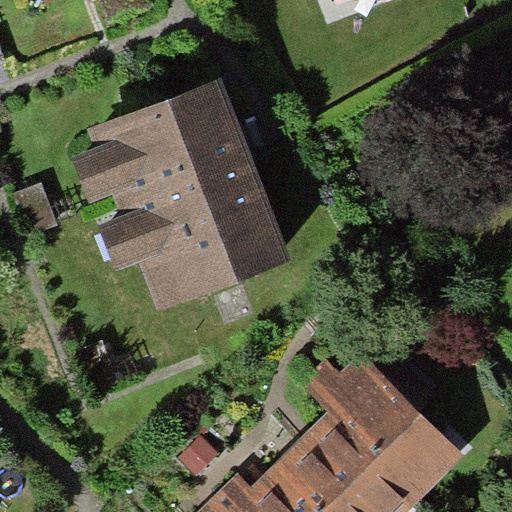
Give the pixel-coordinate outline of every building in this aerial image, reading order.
[(148,0),(99,0),(111,26),(152,8),(148,0)] [(158,320),(289,269),(239,140),(220,89),(99,135),(110,163),(79,175),(92,210),(116,201),(121,216),(96,226),(118,283),(141,274),(158,320)] [(102,345),(81,354),(96,391),(117,383),(102,345)] [(202,511),(408,511),(464,458),(362,353),(342,372),(329,359),(303,385),(332,415),(253,490),(240,476),(202,511)] [(202,438),(180,456),(195,473),(216,455),(202,438)]
